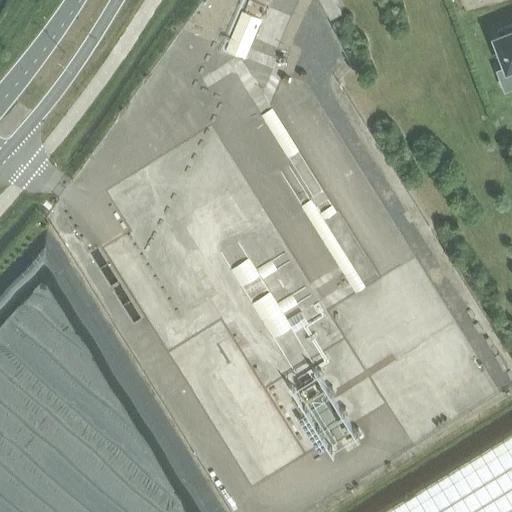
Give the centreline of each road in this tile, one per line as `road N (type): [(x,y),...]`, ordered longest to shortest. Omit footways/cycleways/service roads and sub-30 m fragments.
road 1 (primary): [(0,161),(118,0)]
road 2 (primary): [(75,0),(0,100)]
